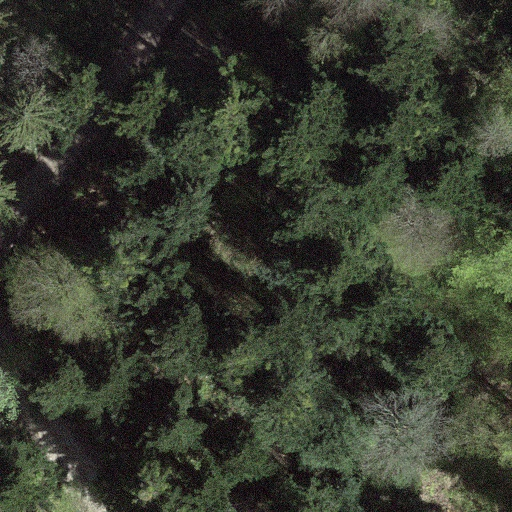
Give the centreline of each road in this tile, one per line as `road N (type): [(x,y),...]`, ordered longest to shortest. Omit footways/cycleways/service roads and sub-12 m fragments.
road 1 (track): [(168,0),(84,136),(0,224)]
road 2 (track): [(111,511),(0,358)]
